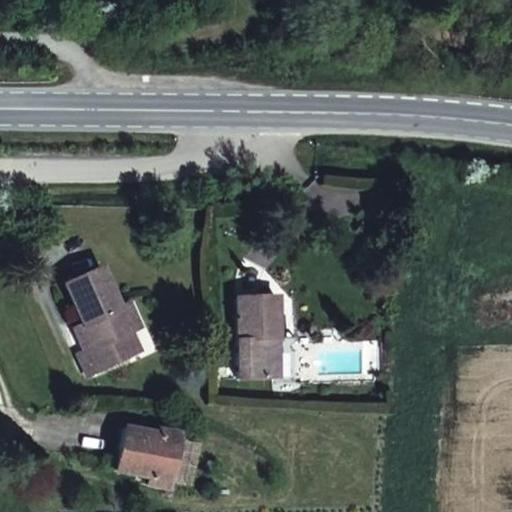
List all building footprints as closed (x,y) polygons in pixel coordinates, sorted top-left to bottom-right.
[(373,177),(371,213),(398,215),(400,178),(373,177)] [(90,258),(58,272),(79,318),(73,330),(81,344),(71,350),(81,367),(117,351),(109,332),(120,327),(131,322),(119,294),(108,298),(90,258)] [(268,367),(266,329),(276,328),(274,285),(237,287),(240,369),(268,367)] [(109,332),(117,351),(129,345),(120,327),(109,332)] [(268,367),(277,367),(276,328),(266,329),(268,367)] [(148,479),(170,485),(178,432),(156,428),(155,433),(122,428),(116,467),(149,474),(148,479)]
